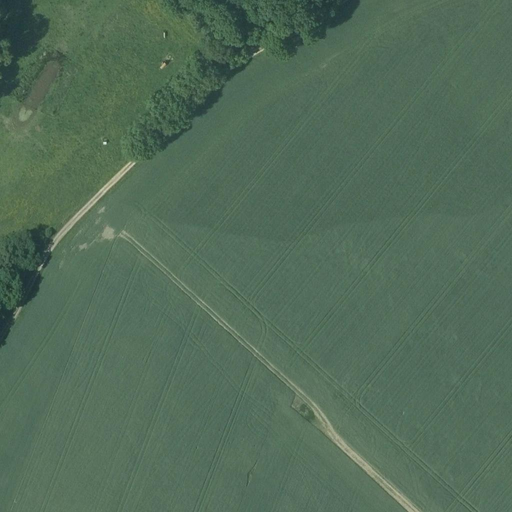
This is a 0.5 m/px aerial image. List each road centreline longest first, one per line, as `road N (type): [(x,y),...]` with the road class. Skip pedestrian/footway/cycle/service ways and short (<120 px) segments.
road 1 (track): [(0,337),(45,248),(213,81),(344,0)]
road 2 (track): [(417,511),(336,435),(305,425)]
